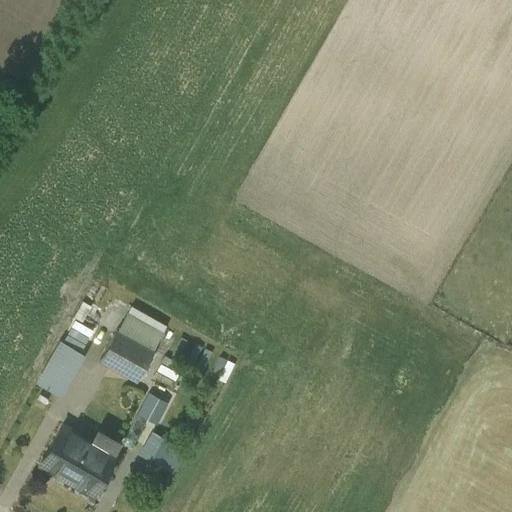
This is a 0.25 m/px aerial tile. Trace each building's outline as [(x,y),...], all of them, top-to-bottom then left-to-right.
[(89,299),(109,309),(118,292),(97,282),(89,299)] [(153,349),(116,328),(99,358),(136,379),(153,349)] [(75,363),(54,351),(37,382),(58,394),(75,363)] [(221,357),(215,376),(231,381),(236,361),(221,357)] [(156,378),(174,388),(184,369),(166,360),(156,378)] [(141,413),(161,423),(172,400),(151,391),(141,413)] [(115,454),(62,424),(39,463),(93,493),(115,454)] [(139,461),(171,477),(184,451),(152,435),(139,461)]
